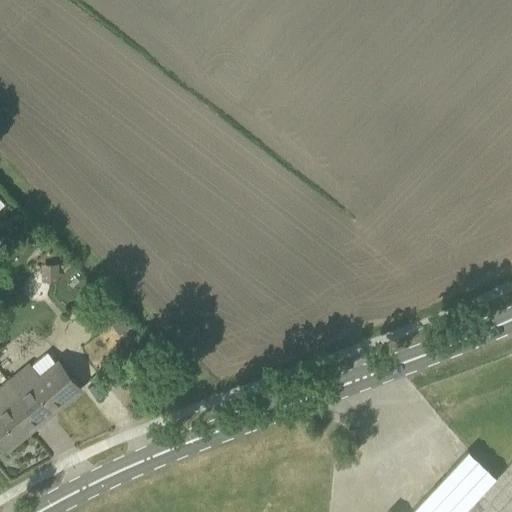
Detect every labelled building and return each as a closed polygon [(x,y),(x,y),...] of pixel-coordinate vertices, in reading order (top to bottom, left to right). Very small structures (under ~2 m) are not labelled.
[(80,349),(96,369),(134,338),(118,319),(80,349)] [(18,394),(40,421),(81,388),(59,361),(57,362),(49,351),(30,366),(29,364),(8,381),(19,394),(18,394)] [(0,441),(6,449),(40,421),(18,394),(19,394),(8,381),(0,387),(0,441)] [(392,511),(390,509),(387,511),(463,511),(497,477),(468,449),(409,511),(392,511)] [(511,511),(511,460),(497,477),(463,511),(511,511)]
